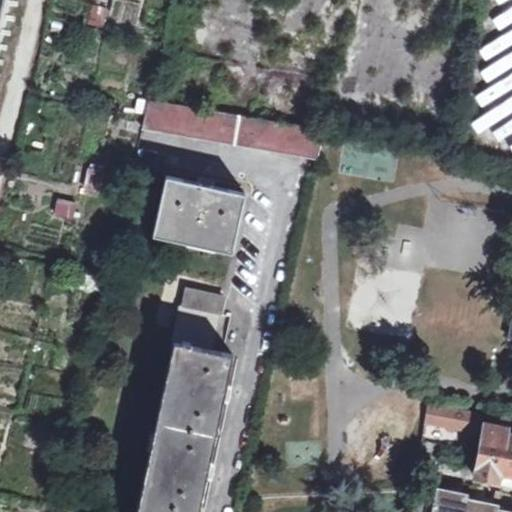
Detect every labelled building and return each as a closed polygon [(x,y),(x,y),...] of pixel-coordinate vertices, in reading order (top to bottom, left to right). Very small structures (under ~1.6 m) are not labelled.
[(327,131),(151,101),(149,126),(322,159),(327,131)] [(86,168),(82,187),(98,190),(101,171),(86,168)] [(249,193),(169,175),(156,233),(236,251),(249,193)] [(71,218),(74,202),(55,198),(52,214),(71,218)] [(227,294),(190,287),(142,511),(201,511),(238,352),(215,347),(227,294)] [(430,403),(427,421),(459,427),(463,410),(430,403)] [(463,410),(459,427),(468,429),(487,432),(490,415),(463,410)] [(484,451),(479,478),(501,482),(503,473),(511,474),(511,439),(487,434),(484,451)] [(506,511),(501,511),(502,506),(470,499),(471,495),(440,488),(434,511),(506,511)]
